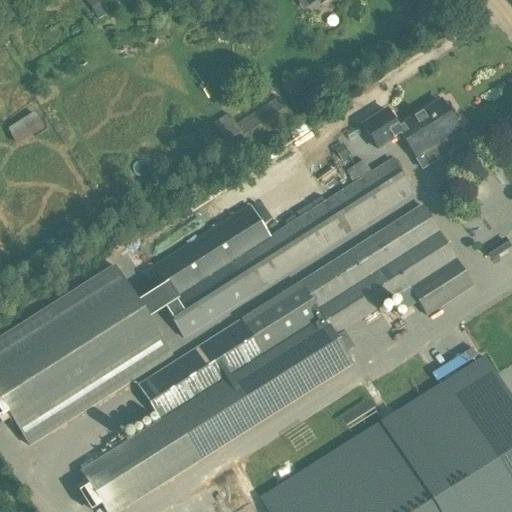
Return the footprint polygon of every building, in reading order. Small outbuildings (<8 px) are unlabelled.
[(84,0),(98,21),(107,14),(97,0),(84,0)] [(297,0),(302,8),(314,0),(297,0)] [(223,140),(209,149),(224,170),(293,124),(275,99),(235,125),(228,114),(212,124),(223,140)] [(434,142),(456,128),(453,124),(458,121),(447,102),(442,105),(440,102),(397,129),(386,111),(363,126),(377,148),(400,134),(421,168),(443,155),(434,142)] [(45,115),(19,130),(28,146),(54,131),(45,115)] [(343,160),(350,156),(344,145),(337,150),(343,160)] [(151,289),(162,306),(183,339),(412,192),(392,160),(370,173),(362,161),(356,165),(352,160),(341,166),(353,185),(269,238),(250,207),(143,276),(151,289)] [(305,178),(298,165),(283,173),(290,186),(305,178)] [(420,206),(299,284),(333,338),(402,293),(410,305),(417,301),(426,315),(472,286),(420,206)] [(505,262),(511,255),(511,238),(497,252),(505,262)] [(110,266),(0,337),(0,409),(25,449),(168,357),(144,318),(133,301),(110,266)] [(164,419),(76,473),(100,511),(120,511),(351,366),(333,338),(299,284),(241,320),(263,356),(164,419)] [(151,289),(133,301),(144,318),(162,306),(151,289)] [(241,320),(141,384),(164,419),(263,356),(241,320)] [(511,511),(511,403),(483,358),(332,453),(260,499),(268,511),(511,511)]
